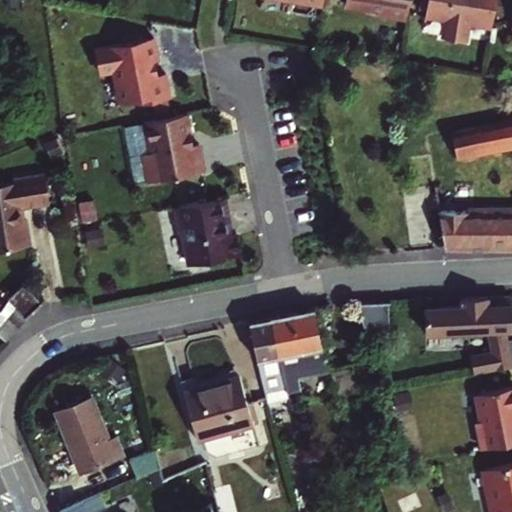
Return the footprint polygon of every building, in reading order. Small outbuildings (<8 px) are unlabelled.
[(409,0),(346,0),(346,2),(406,18),(409,0)] [(427,0),(426,11),(446,14),(443,32),(467,36),(469,17),(492,21),(494,0),(427,0)] [(151,36),(92,47),(97,70),(106,69),(114,74),(119,102),(139,98),(140,103),(169,97),(164,72),(156,74),(153,60),(156,59),(151,36)] [(0,72),(0,90),(0,91),(17,86),(11,69),(0,72)] [(185,113),(142,121),(147,152),(140,153),(146,182),(203,171),(197,143),(191,145),(185,113)] [(511,115),(449,129),(454,154),(511,142),(511,115)] [(147,152),(142,121),(123,125),(130,156),(140,153),(147,152)] [(44,203),(39,174),(8,180),(9,183),(0,184),(0,248),(26,244),(21,217),(18,218),(16,208),(44,203)] [(230,227),(224,197),(174,207),(180,234),(181,234),(187,264),(239,254),(235,233),(229,234),(227,228),(230,227)] [(511,209),(439,210),(445,247),(511,245),(511,209)] [(14,293),(9,296),(18,309),(24,318),(29,315),(30,314),(44,304),(28,283),(14,293)] [(507,340),(505,330),(511,330),(510,295),(462,298),(462,305),(423,308),(424,332),(460,330),(460,333),(488,331),(492,351),(470,355),(474,373),(511,365),(511,364),(510,355),(507,340)] [(382,297),(354,297),(364,328),(393,327),(382,297)] [(334,359),(330,343),(322,306),(298,311),(306,348),(310,364),(317,363),(334,359)] [(0,310),(0,323),(3,325),(0,328),(0,342),(4,346),(26,321),(24,318),(18,309),(12,316),(5,313),(0,310)] [(298,311),(277,316),(289,368),(297,367),(310,364),(306,348),(298,311)] [(277,316),(255,321),(267,373),(273,372),(289,368),(277,316)] [(289,368),(273,372),(276,380),(291,376),(289,368)] [(204,387),(190,391),(205,440),(260,424),(246,375),(204,387)] [(295,391),(291,376),(276,380),(280,395),(289,392),(290,397),(294,396),(293,391),(295,391)] [(188,381),(190,391),(204,387),(201,377),(188,381)] [(475,426),(480,448),(511,442),(511,391),(474,398),(480,426),(475,426)] [(109,438),(90,396),(56,413),(76,453),(111,442),(109,438)] [(111,442),(117,454),(126,449),(119,434),(109,438),(111,442)] [(117,454),(111,442),(76,453),(84,469),(117,454)] [(133,481),(158,472),(154,454),(126,464),(133,481)] [(511,511),(511,462),(485,468),(491,498),(487,499),(489,511),(493,511),(494,511),(511,511)] [(158,472),(133,481),(95,493),(101,505),(117,497),(119,501),(161,487),(158,472)] [(211,474),(205,475),(211,502),(218,501),(211,474)] [(161,487),(119,501),(124,511),(174,511),(165,486),(161,487)] [(95,493),(58,508),(60,511),(87,511),(101,505),(95,493)]
